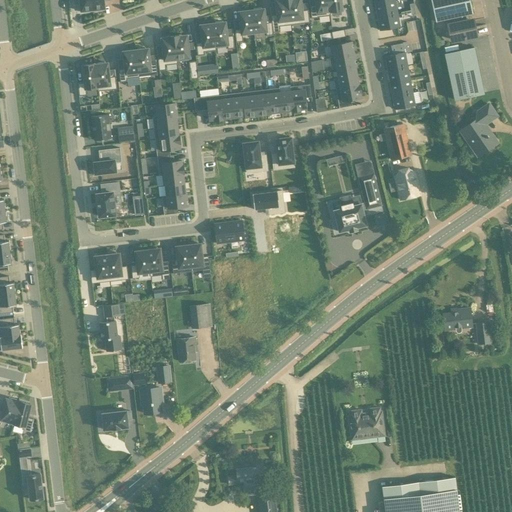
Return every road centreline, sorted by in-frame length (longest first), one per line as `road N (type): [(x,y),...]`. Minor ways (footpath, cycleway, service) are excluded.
road 1 (residential): [(60,48),(86,238),(195,228),(202,224),(198,138),(378,106),(358,0)]
road 2 (tertiary): [(98,511),(340,308),(511,186)]
road 3 (residential): [(7,65),(45,378)]
road 4 (residential): [(60,48),(202,0)]
road 5 (residential): [(45,378),(62,511)]
